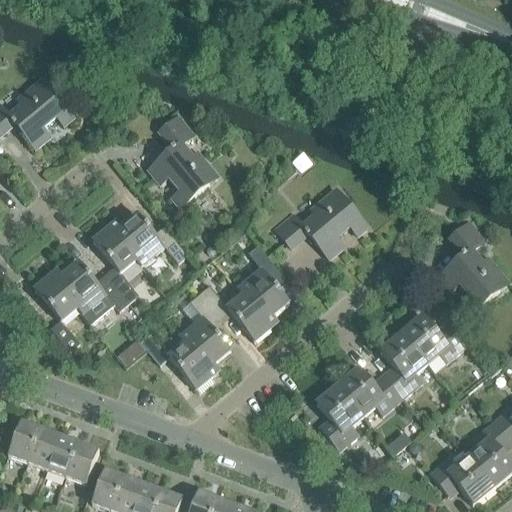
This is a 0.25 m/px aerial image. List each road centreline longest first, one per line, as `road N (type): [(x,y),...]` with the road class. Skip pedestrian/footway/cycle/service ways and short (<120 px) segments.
road 1 (residential): [(178,445),(390,268)]
road 2 (residential): [(178,445),(0,378)]
road 3 (residential): [(315,494),(178,445)]
road 4 (tertiary): [(511,49),(381,0)]
